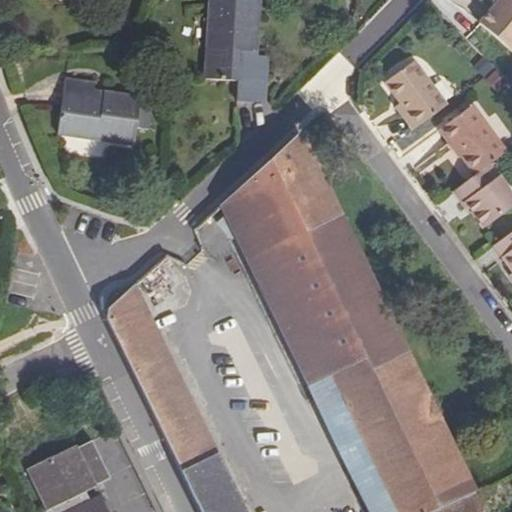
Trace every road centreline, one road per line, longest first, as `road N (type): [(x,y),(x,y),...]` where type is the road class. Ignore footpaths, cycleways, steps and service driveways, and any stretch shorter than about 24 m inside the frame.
road 1 (residential): [(511,352),(317,84)]
road 2 (residential): [(68,278),(146,247),(317,84)]
road 3 (residential): [(98,335),(184,511)]
road 4 (residential): [(0,147),(68,278)]
